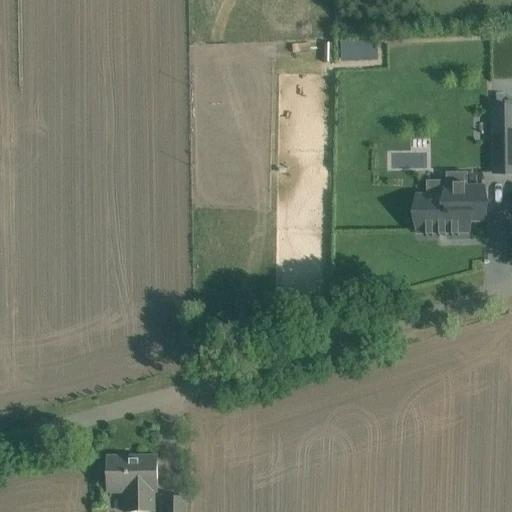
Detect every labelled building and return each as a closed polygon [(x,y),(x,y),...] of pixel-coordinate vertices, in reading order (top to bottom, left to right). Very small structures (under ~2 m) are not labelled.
[(376,42),(352,43),(352,63),(377,62),(376,42)] [(332,63),(332,44),(324,44),(324,63),(332,63)] [(511,111),(493,112),(493,173),(511,172),(511,111)] [(426,196),(418,197),(418,234),(468,233),(467,217),(483,217),(482,188),(467,188),(446,188),(446,196),(426,196)] [(107,458),(108,495),(124,495),(124,511),(156,511),(156,458),(107,458)]
